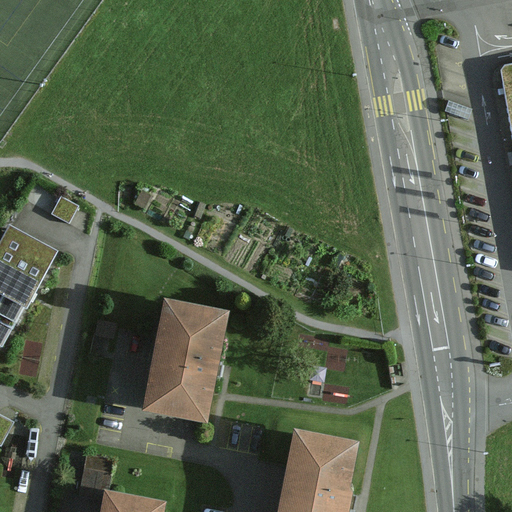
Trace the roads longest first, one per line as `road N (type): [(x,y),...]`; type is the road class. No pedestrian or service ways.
road 1 (secondary): [(455,511),(440,337),(372,0)]
road 2 (residential): [(27,511),(87,252)]
